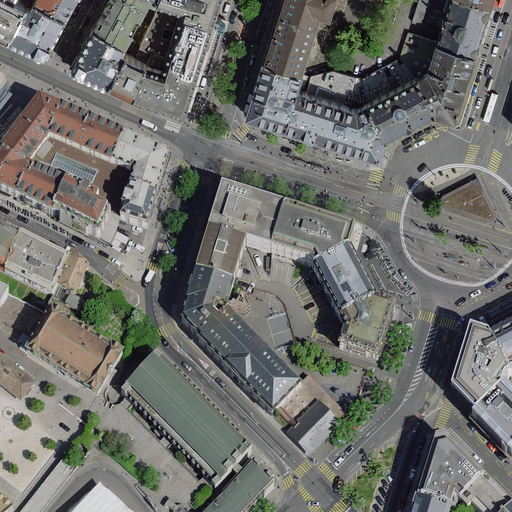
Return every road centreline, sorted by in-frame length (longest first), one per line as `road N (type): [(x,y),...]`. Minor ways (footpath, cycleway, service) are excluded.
road 1 (tertiary): [(451,294),(422,381),(318,490)]
road 2 (residential): [(433,158),(386,177),(362,175),(252,138),(229,109)]
road 3 (residential): [(0,52),(193,138)]
road 4 (residential): [(393,511),(414,439),(437,417),(452,420),(511,480)]
road 5 (residential): [(211,164),(393,230)]
road 6 (residential): [(156,309),(87,254),(0,212)]
road 7 (tertiary): [(193,138),(153,268),(156,309)]
road 8 (tertiary): [(511,0),(457,152)]
road 9 (tertiary): [(164,331),(274,446)]
road 10 (tertiary): [(156,309),(211,164)]
road 11 (tertiary): [(237,0),(193,138)]
